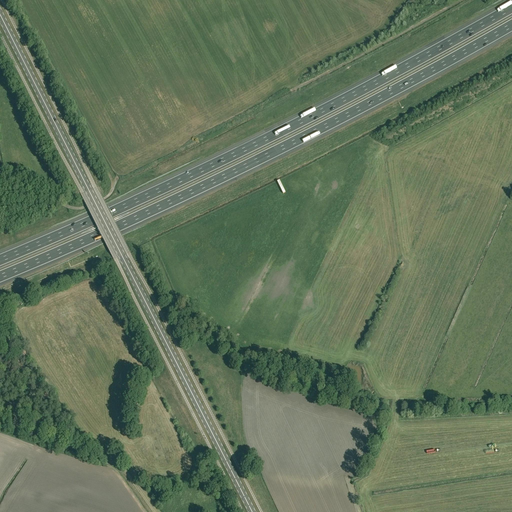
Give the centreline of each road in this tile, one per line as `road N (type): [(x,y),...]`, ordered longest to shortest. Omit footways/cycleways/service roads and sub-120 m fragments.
road 1 (motorway): [(511,7),(233,154),(0,260)]
road 2 (motorway): [(0,276),(235,171),(511,25)]
road 3 (secondary): [(251,511),(0,14)]
road 4 (unclassified): [(284,94),(463,0)]
road 5 (track): [(0,177),(73,208),(114,186)]
